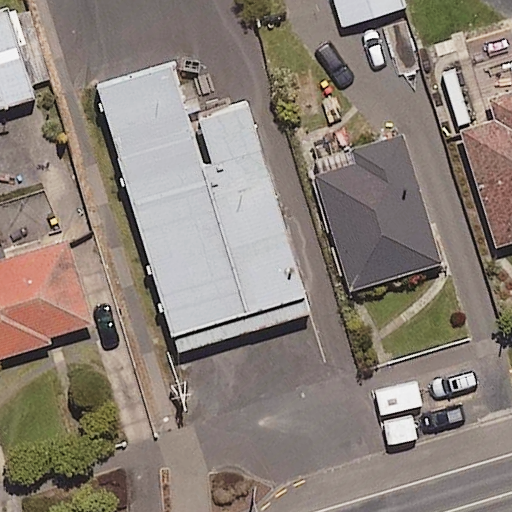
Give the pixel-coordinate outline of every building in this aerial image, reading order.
[(335,0),(344,29),(406,10),(403,0),(335,0)] [(0,111),(36,101),(8,11),(0,13),(0,111)] [(511,30),(511,29),(455,47),(480,128),(467,132),(503,248),(511,245),(511,30)] [(163,57),(91,78),(171,348),(306,308),(242,94),(180,112),(163,57)] [(354,293),(443,266),(405,139),(354,154),(358,167),(320,179),(354,293)] [(69,245),(2,265),(0,258),(0,361),(95,333),(69,245)]
